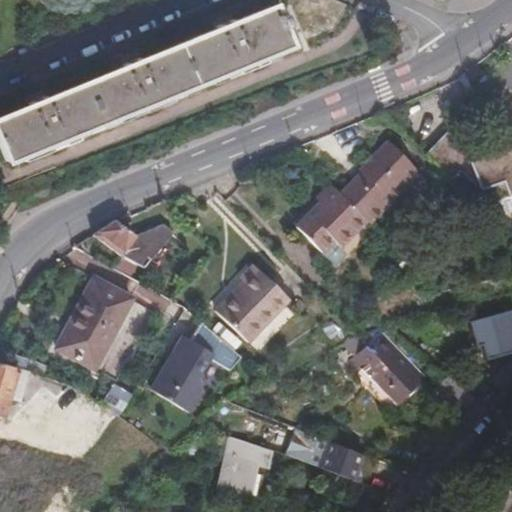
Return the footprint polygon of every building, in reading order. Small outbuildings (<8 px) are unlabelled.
[(26,104),(0,114),(0,152),(3,160),(286,44),(269,5),(228,21),(224,11),(207,18),(210,29),(136,59),(132,50),(116,57),(119,66),(44,97),(40,88),(23,96),(26,104)] [(427,158),(452,183),(461,175),(482,195),(497,191),(502,215),(511,212),(511,148),(509,149),(495,135),(478,151),(455,130),(427,158)] [(369,223),(372,225),(421,176),(402,157),(407,152),(393,139),(359,173),(361,174),(341,194),(369,223)] [(369,223),(341,194),(332,185),(317,200),(320,203),(296,226),(324,254),(336,243),(343,249),(369,223)] [(134,237),(114,222),(92,236),(118,256),(134,237)] [(110,269),(124,277),(128,270),(114,263),(110,269)] [(238,338),(281,297),(251,267),(238,280),(241,283),(212,313),(238,338)] [(102,352),(103,352),(131,300),(94,281),(64,335),(102,352)] [(511,308),(474,318),(484,357),(511,349),(511,308)] [(177,329),(148,389),(190,410),(224,339),(204,329),(199,339),(177,329)] [(423,369),(377,332),(358,340),(349,344),(366,358),(406,389),(420,373),(423,369)] [(56,350),(88,367),(102,352),(64,335),(56,350)] [(102,352),(88,367),(94,370),(103,352),(102,352)] [(427,379),(420,373),(406,389),(366,358),(360,365),(407,404),(427,379)] [(0,364),(0,421),(6,401),(18,404),(27,373),(0,364)] [(468,394),(443,374),(426,394),(450,413),(468,394)] [(11,448),(42,414),(55,401),(41,390),(0,433),(0,452),(3,455),(11,448)] [(51,424),(42,414),(11,448),(21,458),(51,424)] [(364,456),(363,456),(298,431),(288,456),(354,482),(359,483),(364,472),(358,470),(364,456)] [(235,441),(223,437),(219,450),(231,454),(235,441)] [(257,467),(262,450),(235,441),(231,454),(219,450),(207,484),(238,494),(247,464),(257,467)] [(184,454),(189,460),(202,450),(196,443),(184,454)] [(168,449),(156,461),(165,470),(176,457),(168,449)] [(146,474),(153,481),(162,472),(155,465),(146,474)] [(137,481),(143,487),(150,480),(143,474),(137,481)] [(0,511),(39,511),(49,497),(14,475),(0,496),(0,511)] [(49,497),(39,511),(54,511),(60,503),(49,497)]
